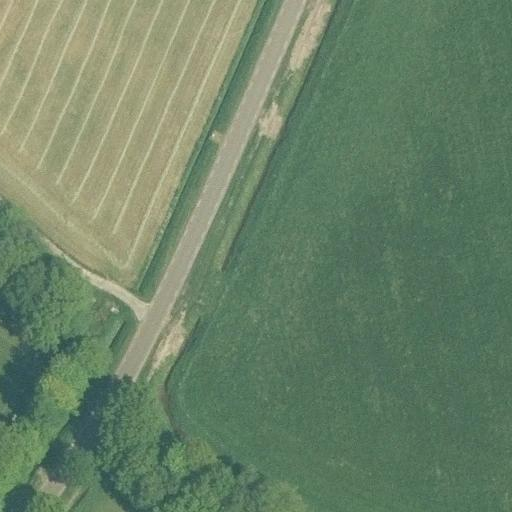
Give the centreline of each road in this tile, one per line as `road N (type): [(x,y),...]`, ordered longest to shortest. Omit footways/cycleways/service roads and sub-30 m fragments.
road 1 (tertiary): [(36,511),(155,322),(292,0)]
road 2 (track): [(155,322),(0,194)]
